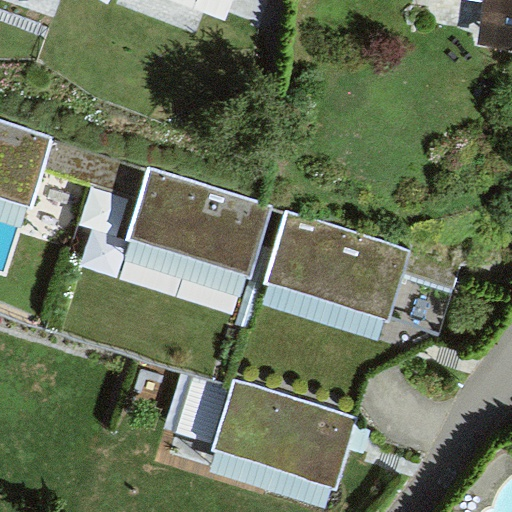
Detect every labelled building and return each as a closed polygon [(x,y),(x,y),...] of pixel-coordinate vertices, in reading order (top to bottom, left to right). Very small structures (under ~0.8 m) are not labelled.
[(511,0),(484,0),(481,37),(511,40),(511,0)] [(0,114),(0,181),(31,192),(51,132),(0,114)] [(149,164),(129,226),(208,251),(252,266),(272,204),(149,164)] [(408,247),(289,211),(271,269),(289,274),(391,305),(408,247)] [(401,317),(438,323),(447,270),(410,264),(401,317)] [(357,412),(234,376),(215,436),(338,474),(350,435),(357,412)]
